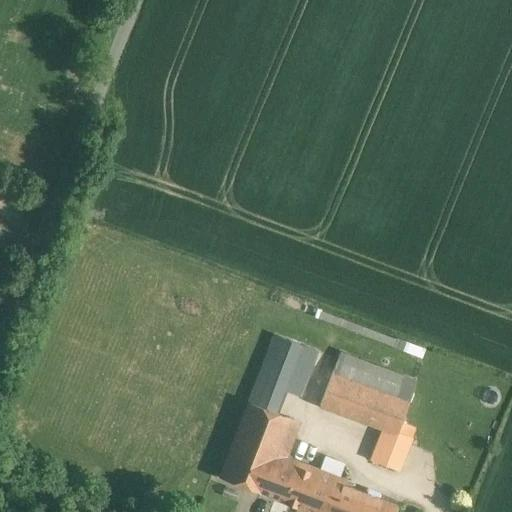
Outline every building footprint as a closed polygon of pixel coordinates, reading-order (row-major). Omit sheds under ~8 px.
[(280,333),(253,399),(279,410),(288,387),(306,394),(323,349),(280,333)] [(417,385),(339,354),(319,407),(381,432),(396,437),(398,433),(417,385)] [(253,399),(223,474),(315,511),(317,511),(331,480),(343,484),(345,480),(290,458),(304,420),(279,410),(253,399)] [(396,437),(381,432),(371,457),(400,469),(412,439),(398,433),(396,437)] [(343,484),(331,480),(317,511),(357,511),(365,494),(343,484)] [(393,511),(396,506),(365,494),(357,511),(393,511)]
